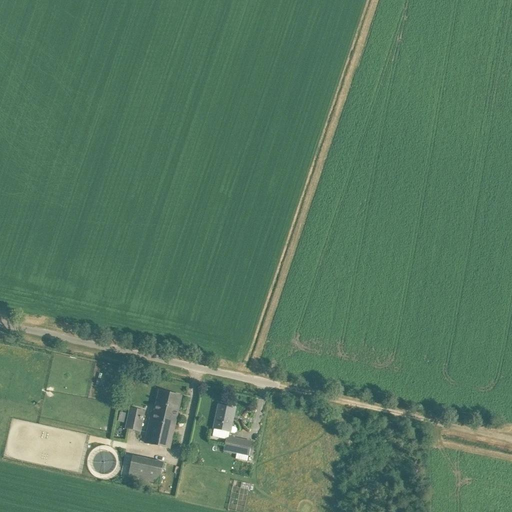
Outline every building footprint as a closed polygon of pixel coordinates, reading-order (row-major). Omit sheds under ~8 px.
[(160,392),(155,412),(152,411),(145,444),(169,449),(181,396),(160,392)] [(235,408),(219,405),(214,429),(230,433),(235,408)] [(126,429),(140,432),(144,411),(130,408),(126,429)] [(249,439),(241,437),(240,439),(227,436),(223,451),(237,455),(238,451),(246,453),(249,439)] [(124,472),(123,477),(128,478),(128,477),(142,480),(140,490),(147,492),(148,487),(149,488),(150,482),(159,484),(164,463),(132,456),(128,473),(124,472)]
